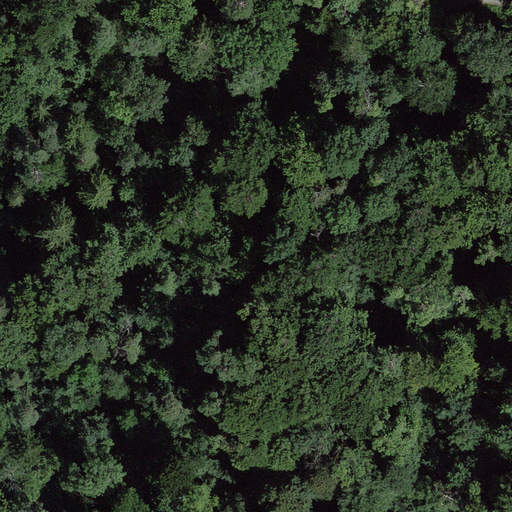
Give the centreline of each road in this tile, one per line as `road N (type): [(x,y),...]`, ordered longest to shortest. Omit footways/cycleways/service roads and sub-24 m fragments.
road 1 (track): [(0,324),(459,25),(511,17)]
road 2 (track): [(45,0),(0,210)]
road 3 (track): [(471,0),(459,25),(330,0)]
